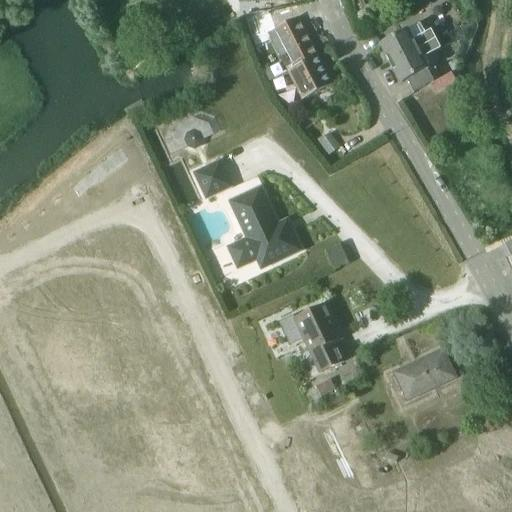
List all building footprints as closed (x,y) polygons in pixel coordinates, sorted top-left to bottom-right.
[(275,31),(276,30),(271,16),(249,23),(254,38),(275,31)] [(276,30),(275,31),(277,35),(295,69),(295,70),(318,58),(300,23),(298,19),(276,30)] [(390,65),(435,41),(431,33),(426,35),(421,25),(407,32),(380,46),(390,65)] [(451,34),(441,39),(444,46),(454,41),(451,34)] [(427,70),(440,63),(435,53),(440,50),(435,41),(390,65),(400,85),(406,81),(412,92),(432,81),(427,70)] [(295,69),(288,72),(303,101),(333,85),(318,58),(295,70),(295,69)] [(207,200),(232,188),(220,163),(194,175),(207,200)] [(277,227),(260,190),(231,204),(249,241),(230,249),(238,268),(257,260),(262,269),(300,251),(287,223),(277,227)] [(334,269),(348,263),(340,246),(326,253),(334,269)] [(320,374),(344,363),(335,343),(342,340),(325,305),(295,320),(320,374)] [(407,402),(456,380),(443,352),(395,375),(395,376),(391,379),(396,391),(401,389),(407,402)] [(311,389),(310,393),(315,404),(322,401),(320,397),(334,390),(330,380),(311,389)]
